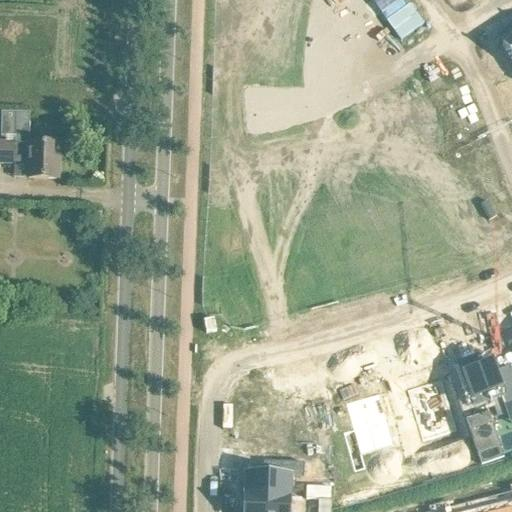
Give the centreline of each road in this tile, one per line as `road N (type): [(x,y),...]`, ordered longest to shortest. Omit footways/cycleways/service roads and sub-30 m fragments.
road 1 (tertiary): [(137,0),(116,511)]
road 2 (tertiary): [(150,511),(168,0)]
road 3 (residential): [(511,279),(347,338),(214,373),(207,511)]
road 4 (unknown): [(0,189),(161,198)]
road 5 (residential): [(257,117),(321,109),(394,75)]
road 6 (residential): [(511,159),(452,34)]
